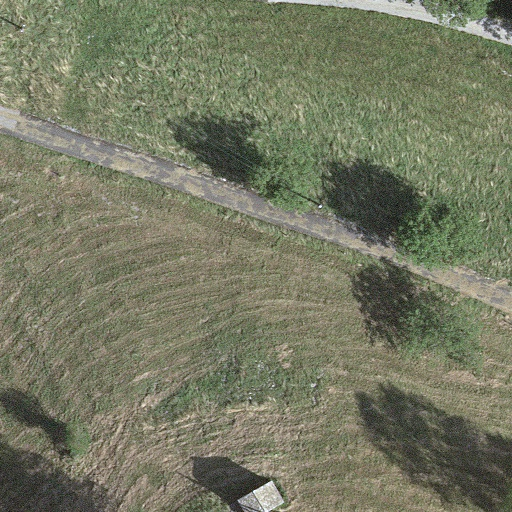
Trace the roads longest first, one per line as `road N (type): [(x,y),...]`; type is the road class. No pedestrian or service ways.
road 1 (track): [(0,120),(511,305)]
road 2 (track): [(511,34),(393,3),(346,0)]
